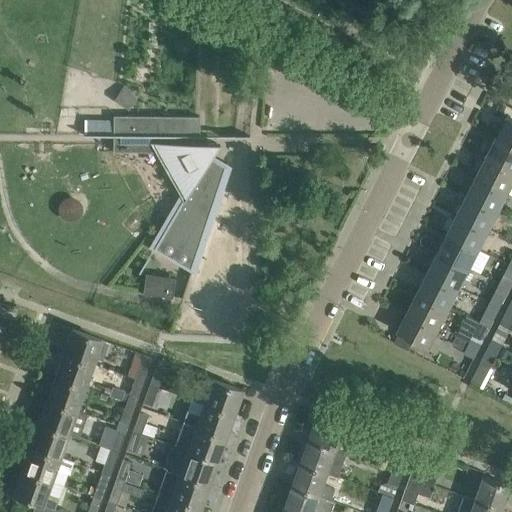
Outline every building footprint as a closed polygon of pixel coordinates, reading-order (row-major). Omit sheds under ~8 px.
[(124,84),(117,95),(132,105),(139,94),(124,84)] [(200,135),(200,115),(114,114),(113,150),(127,150),(127,148),(150,148),(150,142),(195,142),(195,135),(200,135)] [(511,117),(508,115),(498,135),(511,141),(511,117)] [(511,141),(498,135),(488,154),(511,166),(511,141)] [(150,142),(150,148),(150,150),(162,150),(185,192),(160,236),(195,256),(224,170),(213,163),(210,169),(203,165),(217,142),(195,142),(150,142)] [(511,166),(488,154),(478,174),(510,190),(511,186),(511,166)] [(478,174),(468,193),(500,209),(510,190),(478,174)] [(468,193),(458,213),(490,229),(500,209),(468,193)] [(458,213),(448,233),(480,249),(490,229),(458,213)] [(448,233),(438,252),(470,268),(480,249),(448,233)] [(438,252),(429,271),(460,287),(470,268),(438,252)] [(429,271),(419,290),(451,307),(460,287),(429,271)] [(144,290),(144,291),(154,293),(173,296),(176,276),(147,272),(144,290)] [(419,290),(409,310),(441,326),(451,307),(419,290)] [(496,290),(490,303),(500,308),(506,295),(496,290)] [(500,308),(490,303),(484,314),(494,319),(500,308)] [(441,326),(409,310),(399,330),(431,346),(441,326)] [(511,314),(507,311),(497,331),(507,336),(511,325),(511,314)] [(456,334),(470,341),(476,329),(462,322),(456,334)] [(72,328),(63,353),(92,363),(101,338),(72,328)] [(476,329),(470,341),(480,346),(486,334),(476,329)] [(497,331),(487,350),(497,355),(507,336),(497,331)] [(480,346),(470,341),(456,368),(466,373),(480,346)] [(135,377),(135,378),(143,381),(152,356),(143,353),(135,350),(127,374),(135,377)] [(497,355),(487,350),(481,362),(491,367),(497,355)] [(63,353),(55,377),(84,387),(92,363),(63,353)] [(159,359),(150,384),(158,387),(167,362),(159,359)] [(55,377),(47,400),(76,411),(84,387),(55,377)] [(135,378),(126,402),(135,405),(143,381),(135,378)] [(213,378),(204,403),(233,413),(242,388),(213,378)] [(158,387),(150,384),(143,401),(152,404),(153,401),(156,402),(161,391),(157,389),(158,387)] [(113,385),(110,395),(121,399),(125,389),(113,385)] [(47,400),(39,423),(68,433),(76,411),(47,400)] [(126,402),(118,426),(126,429),(135,405),(126,402)] [(183,420),(182,422),(225,437),(233,413),(204,403),(200,414),(187,409),(184,421),(183,420)] [(140,411),(133,431),(141,434),(142,432),(153,436),(157,426),(146,422),(149,414),(140,411)] [(317,417),(309,439),(346,452),(355,428),(316,415),(315,417),(317,417)] [(225,437),(182,422),(175,446),(216,461),(225,437)] [(68,433),(39,423),(30,446),(59,457),(68,433)] [(112,442),(110,448),(118,451),(126,429),(118,426),(117,428),(107,425),(102,439),(112,442)] [(141,434),(133,431),(127,447),(135,450),(141,434)] [(301,462),(326,471),(338,475),(346,452),(309,439),(301,462)] [(390,468),(392,468),(402,472),(411,448),(398,443),(390,468)] [(167,467),(166,468),(208,483),(216,461),(175,446),(171,445),(164,466),(167,467)] [(30,446),(22,470),(51,480),(56,467),(69,471),(73,462),(59,457),(30,446)] [(110,448),(101,472),(110,475),(118,451),(110,448)] [(418,451),(409,475),(435,484),(439,472),(429,469),(433,457),(418,451)] [(123,457),(116,477),(125,480),(132,460),(123,457)] [(301,462),(292,485),(334,500),(335,499),(330,498),(334,487),(322,482),(326,472),(326,471),(301,462)] [(166,468),(158,492),(200,507),(208,483),(166,468)] [(402,472),(392,468),(387,481),(380,483),(378,490),(394,496),(402,472)] [(36,501),(49,505),(55,507),(59,496),(47,491),(51,480),(22,470),(14,493),(36,501)] [(93,494),(92,495),(102,498),(110,475),(101,472),(96,486),(91,484),(88,492),(93,494)] [(464,494),(500,508),(508,486),(509,486),(510,484),(483,474),(475,498),(464,494)] [(435,484),(409,475),(401,498),(413,503),(418,491),(430,496),(435,484)] [(116,477),(108,500),(116,503),(121,489),(140,496),(143,488),(124,481),(125,480),(116,477)] [(292,485),(284,508),(294,511),(330,511),(334,500),(292,485)] [(197,511),(200,507),(158,492),(150,511),(197,511)] [(464,494),(457,511),(498,511),(500,508),(464,494)] [(92,495),(86,511),(96,511),(102,498),(92,495)] [(103,511),(118,511),(115,507),(116,503),(108,500),(103,511)] [(32,511),(46,511),(49,505),(36,501),(32,511)] [(380,503),(376,511),(387,511),(389,507),(380,503)]
